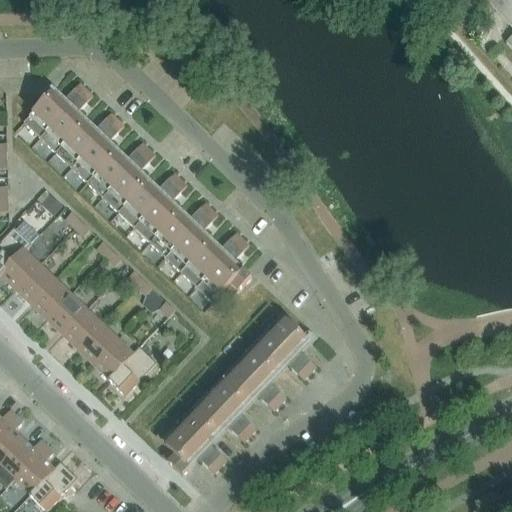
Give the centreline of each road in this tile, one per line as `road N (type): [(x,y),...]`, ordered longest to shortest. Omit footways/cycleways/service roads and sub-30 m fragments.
road 1 (residential): [(210,511),(270,451),(357,388),(360,347),(283,220),(119,62),(82,48),(0,50)]
road 2 (residential): [(0,350),(167,511)]
road 3 (tertiary): [(394,476),(511,411)]
